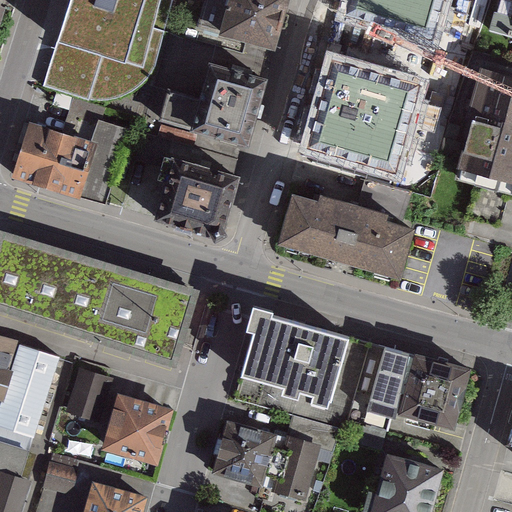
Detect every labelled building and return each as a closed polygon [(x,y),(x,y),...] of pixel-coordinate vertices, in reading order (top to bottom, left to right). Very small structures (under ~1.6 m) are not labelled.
[(65,0),(52,37),(41,69),(38,77),(111,98),(119,98),(126,97),(129,93),(134,86),(160,0),(65,0)] [(274,50),(288,0),(203,0),(195,27),(274,50)] [(350,0),(347,14),(438,41),(450,0),(350,0)] [(511,0),(498,0),(490,31),(511,37),(511,0)] [(428,69),(340,41),(309,139),(397,167),(428,69)] [(245,149),(264,81),(206,65),(195,101),(170,94),(162,125),(245,149)] [(511,206),(511,75),(477,65),(447,172),(483,182),(472,220),(506,230),(511,206)] [(36,127),(20,176),(104,203),(128,132),(110,126),(113,117),(80,105),(69,138),(36,127)] [(157,177),(167,180),(155,216),(212,234),(222,227),(238,179),(165,154),(157,177)] [(448,164),(440,161),(433,178),(442,181),(448,164)] [(414,193),(368,178),(359,205),(405,220),(414,193)] [(417,227),(298,189),(279,249),(398,287),(417,227)] [(0,318),(177,378),(199,299),(0,235),(0,318)] [(378,346),(260,315),(239,395),(311,415),(354,428),(355,417),(378,346)] [(20,344),(0,337),(0,402),(1,403),(20,344)] [(65,358),(25,346),(1,425),(41,437),(65,358)] [(414,357),(378,346),(355,417),(374,423),(394,430),(399,417),(414,357)] [(467,370),(414,357),(399,417),(452,430),(467,370)] [(115,380),(82,370),(70,412),(103,423),(115,380)] [(107,453),(159,468),(175,413),(122,398),(107,453)] [(354,428),(311,415),(304,442),(330,449),(347,454),(354,428)] [(229,420),(213,469),(264,485),(279,436),(229,420)] [(386,434),(365,428),(360,446),(381,452),(386,434)] [(304,442),(279,436),(264,485),(315,499),(330,449),(304,442)] [(34,511),(51,458),(1,441),(0,443),(0,511),(34,511)] [(429,511),(441,470),(390,457),(374,511),(429,511)] [(75,470),(55,463),(49,481),(69,488),(75,470)] [(146,511),(151,494),(94,480),(86,511),(146,511)]
